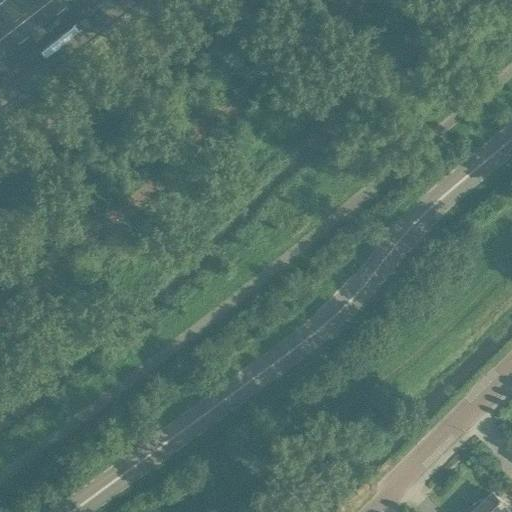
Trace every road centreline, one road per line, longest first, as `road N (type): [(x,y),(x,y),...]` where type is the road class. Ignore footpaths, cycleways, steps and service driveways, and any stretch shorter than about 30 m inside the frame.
road 1 (secondary): [(72,511),(335,316),(413,224),(511,137)]
road 2 (residential): [(369,511),(511,364)]
road 3 (motorway): [(0,74),(95,0)]
